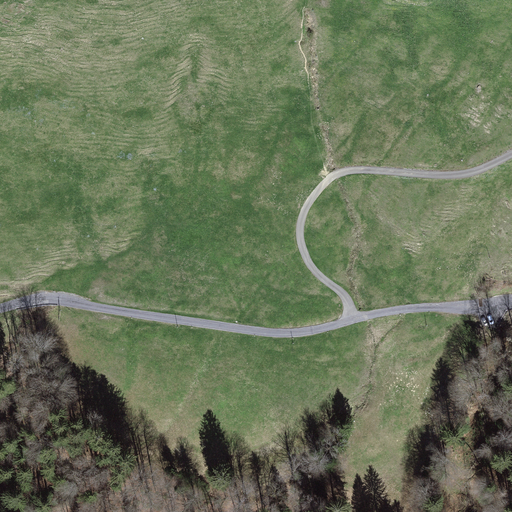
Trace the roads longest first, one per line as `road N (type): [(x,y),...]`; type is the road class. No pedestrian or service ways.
road 1 (unclassified): [(0,309),(56,299),(297,333),(397,313),(511,305)]
road 2 (track): [(511,155),(468,175),(332,176)]
road 3 (track): [(332,176),(301,219),(300,244),(310,268),(345,299),(352,322)]
